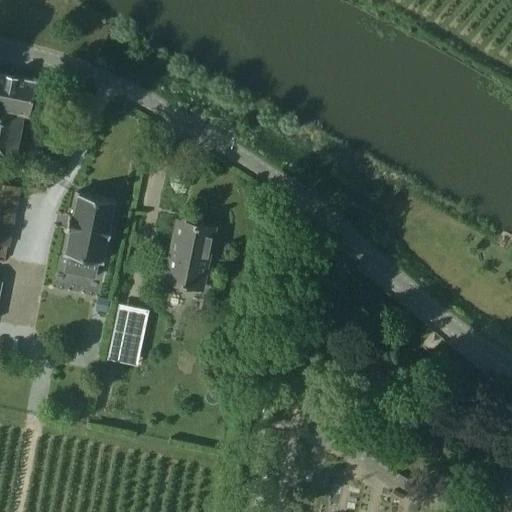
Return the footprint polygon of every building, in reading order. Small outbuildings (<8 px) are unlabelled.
[(0,151),(16,154),(24,113),(29,114),(36,80),(0,73),(0,151)] [(9,246),(21,186),(0,181),(0,257),(4,259),(7,246),(9,246)] [(76,192),(71,215),(70,215),(67,230),(68,230),(63,253),(102,261),(107,238),(108,238),(111,223),(110,223),(115,200),(76,192)] [(203,288),(215,226),(177,218),(164,280),(203,288)] [(142,337),(113,331),(109,350),(138,357),(142,337)] [(491,447),(486,426),(463,431),(467,452),(491,447)]
